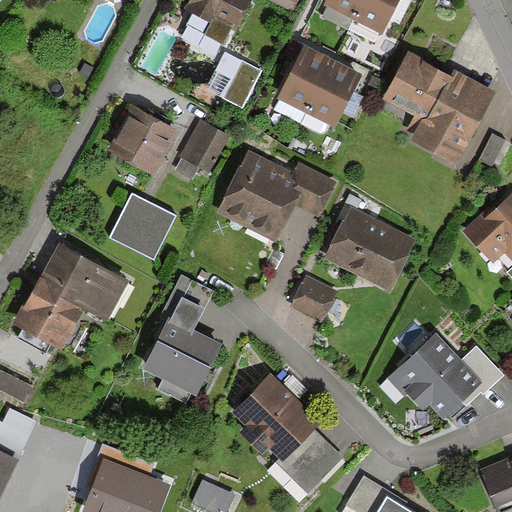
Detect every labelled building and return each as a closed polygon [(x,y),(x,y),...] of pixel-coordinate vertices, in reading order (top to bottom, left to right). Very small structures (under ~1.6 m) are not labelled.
[(192,0),(186,12),(209,24),(213,17),(236,28),(250,0),(192,0)] [(267,0),(292,13),(298,0),(267,0)] [(354,20),(364,0),(328,0),(325,6),(354,20)] [(364,0),(354,20),(382,34),(398,0),(364,0)] [(308,114),(332,65),(303,50),(279,100),(308,114)] [(451,80),(408,58),(386,103),(425,122),(415,143),(458,164),(493,94),(453,75),(451,80)] [(259,73),(242,64),(223,101),(240,109),(259,73)] [(332,65),(308,114),(336,127),(360,78),(332,65)] [(175,130),(132,109),(109,152),(151,175),(175,130)] [(225,133),(199,120),(181,158),(207,171),(225,133)] [(502,139),(491,133),(479,159),(491,164),(502,139)] [(273,240),(291,202),(307,167),(296,162),(291,172),(247,151),(218,214),(273,240)] [(307,167),(291,202),(317,214),(333,180),(307,167)] [(511,189),(466,233),(491,260),(501,250),(511,261),(511,189)] [(172,217),(129,197),(109,240),(152,260),(172,217)] [(414,238),(350,206),(324,257),(388,289),(414,238)] [(57,247),(36,287),(82,311),(105,323),(126,283),(57,247)] [(209,290),(181,277),(162,317),(168,319),(191,330),(209,290)] [(333,292),(304,279),(290,310),(320,323),(333,292)] [(82,311),(36,287),(15,327),(62,350),(82,311)] [(219,343),(191,330),(168,319),(143,372),(195,396),(219,343)] [(501,373),(475,346),(460,361),(435,334),(387,379),(403,396),(408,391),(423,406),(429,400),(444,416),(476,385),(482,391),(501,373)] [(32,387),(2,371),(0,376),(0,388),(24,402),(32,387)] [(317,423),(271,377),(233,415),(247,429),(241,434),(260,454),(268,446),(280,459),(311,429),(317,423)] [(0,499),(36,422),(11,410),(5,423),(0,421),(0,499)] [(340,459),(311,429),(280,459),(275,464),(305,494),(340,459)] [(95,461),(103,464),(98,474),(95,482),(82,511),(84,511),(163,511),(174,487),(150,477),(155,466),(103,444),(95,461)] [(511,511),(511,456),(481,470),(498,511),(511,511)] [(376,511),(385,498),(388,492),(363,478),(344,509),(350,511),(376,511)] [(225,511),(234,493),(204,479),(194,502),(215,511),(225,511)] [(409,511),(385,498),(376,511),(409,511)]
